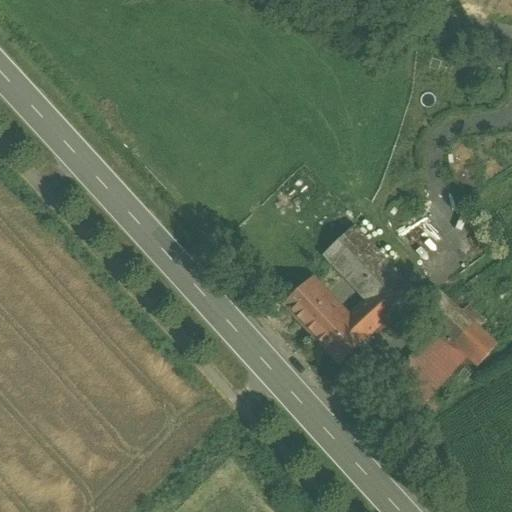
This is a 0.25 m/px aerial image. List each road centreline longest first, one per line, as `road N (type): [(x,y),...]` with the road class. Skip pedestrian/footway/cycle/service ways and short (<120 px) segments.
road 1 (secondary): [(0,79),(396,511)]
road 2 (unclassified): [(389,0),(511,26)]
